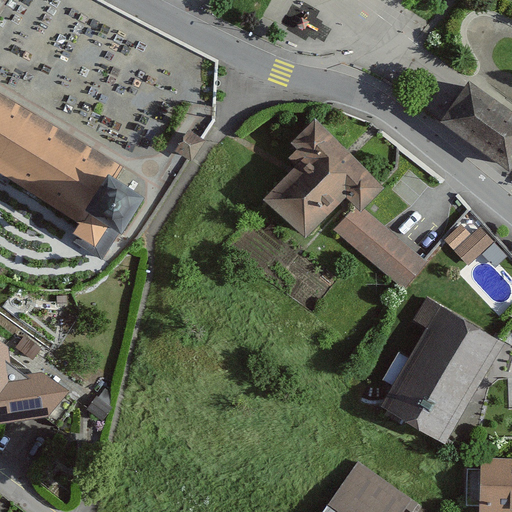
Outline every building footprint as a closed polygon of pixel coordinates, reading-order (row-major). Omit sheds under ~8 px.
[(442,122),(508,170),(511,164),(511,111),(470,82),(442,122)] [(73,234),(94,247),(110,219),(125,228),(144,196),(128,186),(135,175),(121,166),(123,163),(0,90),(0,171),(81,219),(73,234)] [(292,162),(301,170),(269,204),(311,244),(350,204),(357,211),(338,231),(403,293),(426,268),(368,213),(388,192),(317,125),(294,150),(298,154),(292,162)] [(205,137),(188,126),(175,147),(192,158),(205,137)] [(456,249),(471,233),(461,223),(445,239),(456,249)] [(493,240),(478,226),(471,233),(456,249),(470,263),(493,240)] [(416,323),(432,332),(387,412),(453,449),(510,348),(428,302),(416,323)] [(10,374),(5,345),(0,340),(0,419),(50,412),(67,389),(41,369),(10,374)] [(511,511),(511,456),(480,456),(479,511),(511,511)] [(408,511),(413,506),(361,469),(330,511),(408,511)]
